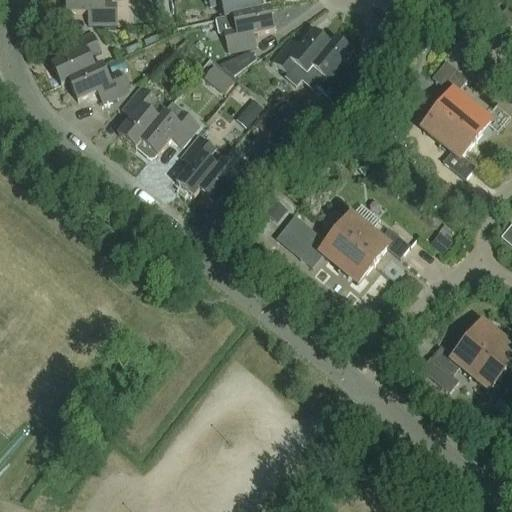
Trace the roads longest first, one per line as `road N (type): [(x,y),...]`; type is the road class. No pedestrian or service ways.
road 1 (unclassified): [(11,0),(10,69),(36,117),(358,394)]
road 2 (unclassified): [(358,394),(450,468),(511,502)]
road 3 (unclassified): [(358,394),(432,292),(470,265)]
